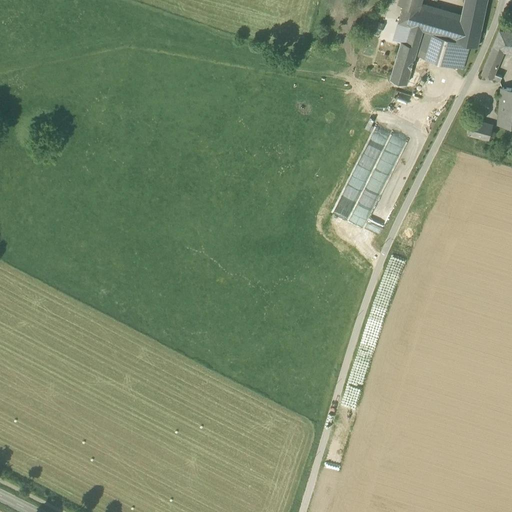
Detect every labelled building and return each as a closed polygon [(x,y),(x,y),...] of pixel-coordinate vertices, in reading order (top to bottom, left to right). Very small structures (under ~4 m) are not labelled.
[(464,0),(461,18),(420,6),(413,27),(399,23),(394,39),(401,42),(390,79),(407,84),(423,30),(425,31),(418,56),(460,69),(468,44),(477,46),(482,24),(487,0),(464,0)] [(399,23),(413,27),(420,6),(421,0),(398,0),(399,0),(400,1),(400,0),(404,2),(404,3),(398,21),(398,22),(399,23)] [(369,29),(381,33),(384,24),(364,18),(361,26),(369,29)] [(511,32),(500,30),(481,74),(492,79),(498,81),(500,82),(501,77),(494,74),(503,52),(511,52),(511,32)] [(499,123),(511,123),(511,89),(502,89),(502,90),(499,123)] [(467,134),(487,140),(490,125),(471,120),(467,134)]
